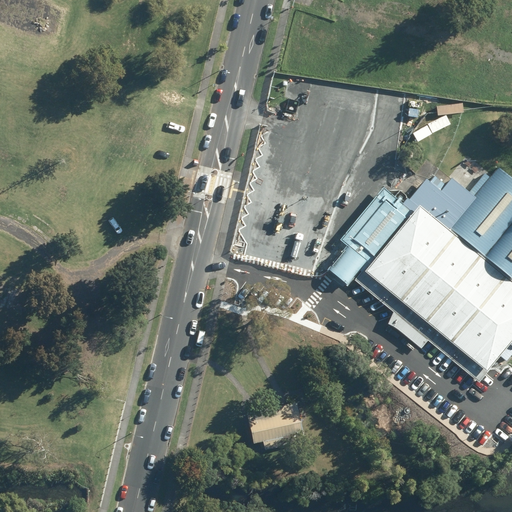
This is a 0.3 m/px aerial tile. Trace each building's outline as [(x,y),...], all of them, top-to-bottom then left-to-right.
[(393,0),(392,6),(438,17),(442,0),(393,0)] [(330,25),(305,22),(303,42),(298,41),(294,69),(323,73),(330,25)] [(361,42),(336,40),(334,66),(358,68),(361,42)] [(389,49),(370,47),(366,79),(403,83),(406,55),(388,53),(389,49)] [(476,71),(477,67),(430,60),(426,88),(484,96),(487,72),(476,71)] [(461,103),(436,107),(437,116),(463,112),(461,103)] [(352,279),(478,383),(511,342),(511,184),(495,170),(472,198),(449,179),(440,190),(426,178),(403,205),(382,187),(339,239),(348,247),(328,271),(346,286),(352,279)] [(296,402),(244,413),(251,446),(303,435),(296,402)]
